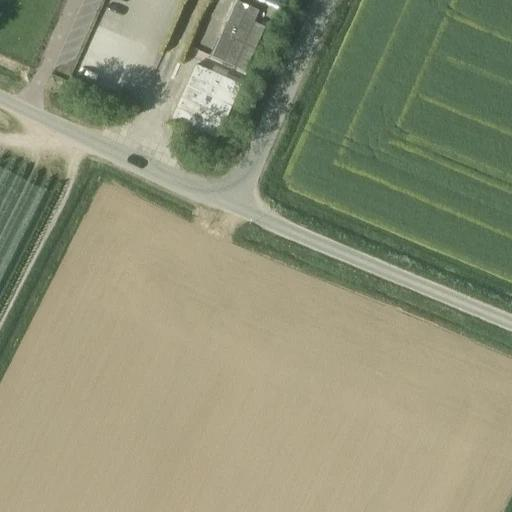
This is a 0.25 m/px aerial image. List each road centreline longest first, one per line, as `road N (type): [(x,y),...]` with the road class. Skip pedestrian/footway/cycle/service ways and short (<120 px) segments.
road 1 (unclassified): [(511,326),(249,216)]
road 2 (unclassified): [(249,216),(0,100)]
road 3 (unclassified): [(249,216),(345,0)]
